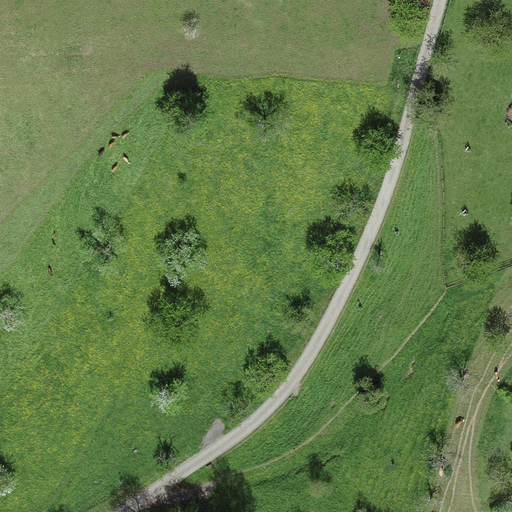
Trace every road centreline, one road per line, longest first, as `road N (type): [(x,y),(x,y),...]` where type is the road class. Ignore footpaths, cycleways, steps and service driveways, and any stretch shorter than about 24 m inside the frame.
road 1 (unclassified): [(124,511),(249,425),(313,350),(387,191),(442,0)]
road 2 (track): [(146,497),(224,490),(315,451),(469,296),(511,277)]
